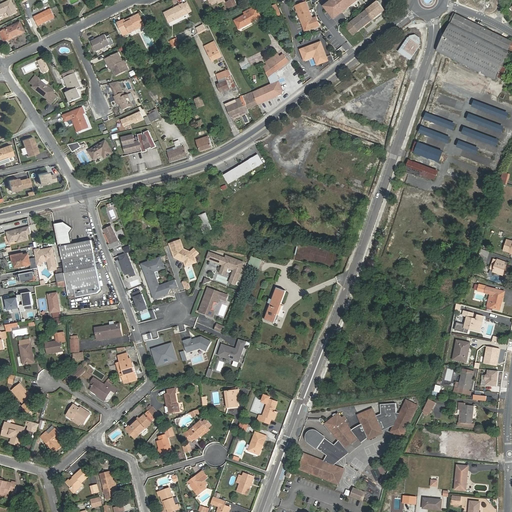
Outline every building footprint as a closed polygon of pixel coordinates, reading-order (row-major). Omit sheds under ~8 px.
[(12,0),(11,0),(0,5),(0,15),(8,11),(10,16),(18,13),(12,0)] [(238,4),(236,0),(231,0),(228,2),(232,8),(238,4)] [(350,0),(330,0),(323,5),(334,19),(343,9),(349,4),(351,6),(354,4),(350,0)] [(378,1),(352,22),(359,31),(386,10),(378,1)] [(184,4),(165,13),(170,22),(188,14),(188,13),(191,11),(187,3),(184,5),(184,4)] [(307,4),(297,8),(306,33),(321,27),(318,19),(313,20),(307,4)] [(250,12),(235,20),(240,29),(261,17),(257,9),(254,10),(253,8),(249,10),(250,12)] [(272,11),(276,20),(282,18),(278,8),(272,11)] [(51,9),(34,17),(38,26),(55,17),(51,9)] [(345,11),(343,9),(334,19),(338,17),(345,11)] [(118,22),(123,32),(129,29),(130,32),(145,25),(139,14),(125,20),(125,19),(118,22)] [(511,50),(511,42),(456,15),(438,51),(495,80),(497,76),(506,80),(511,71),(510,70),(511,66),(511,53),(508,51),(509,49),(511,50)] [(5,31),(1,33),(5,40),(9,38),(9,40),(25,32),(21,22),(4,30),(5,31)] [(359,31),(352,22),(346,26),(353,35),(359,31)] [(91,41),(96,51),(110,44),(111,45),(114,44),(111,37),(108,39),(106,35),(91,41)] [(409,38),(408,38),(399,50),(410,58),(419,45),(418,44),(419,44),(419,43),(419,41),(419,40),(418,39),(418,38),(417,37),(416,37),(415,36),(413,36),(412,36),(411,37),(409,38)] [(316,65),(328,61),(321,40),(299,49),(304,61),(314,57),(316,65)] [(215,44),(206,48),(213,61),(222,56),(218,49),(215,44)] [(223,46),(218,49),(222,56),(223,59),(228,57),(223,46)] [(119,53),(106,59),(109,64),(108,65),(110,68),(111,67),(123,62),(119,53)] [(280,57),(278,54),(266,62),(268,64),(276,73),(289,62),(284,54),(280,57)] [(239,62),(243,70),(251,66),(246,58),(239,62)] [(123,62),(111,67),(113,71),(114,70),(116,76),(129,70),(125,61),(123,62)] [(374,63),(369,71),(377,76),(382,68),(374,63)] [(265,67),(268,78),(276,73),(268,64),(265,67)] [(394,75),(391,68),(381,73),(385,80),(394,75)] [(70,102),(81,97),(77,88),(81,87),(75,73),(64,78),(70,91),(66,93),(70,102)] [(270,84),(269,85),(275,96),(282,94),(284,91),(276,73),(268,78),(270,84)] [(48,100),(47,101),(51,104),(57,96),(54,93),(55,91),(36,76),(30,82),(34,85),(33,87),(48,100)] [(222,92),(236,87),(231,76),(219,81),(220,84),(218,84),(222,92)] [(355,85),(352,82),(350,85),(345,80),(340,85),(348,93),(355,85)] [(269,85),(242,96),(243,97),(248,109),(275,96),(269,85)] [(120,103),(123,110),(132,106),(128,95),(125,96),(123,93),(114,97),(117,104),(120,103)] [(195,99),(198,108),(205,105),(202,96),(195,99)] [(231,116),(248,109),(243,97),(226,104),(231,116)] [(458,117),(461,110),(431,98),(428,105),(458,117)] [(509,113),(475,100),(472,107),(507,120),(509,113)] [(65,121),(69,120),(73,119),(74,122),(78,132),(89,127),(83,114),(85,113),(83,108),(63,115),(65,121)] [(156,109),(147,114),(152,122),(161,117),(156,109)] [(456,124),(426,113),(424,119),(453,130),(456,124)] [(501,133),(504,127),(469,114),(467,120),(501,133)] [(216,137),(231,132),(227,121),(212,126),(216,137)] [(451,138),(422,127),(419,133),(448,144),(451,138)] [(493,138),(464,128),(462,134),(491,144),(493,138)] [(143,133),(138,134),(140,141),(142,149),(143,152),(147,151),(147,149),(151,147),(151,148),(156,145),(149,130),(144,132),(145,134),(143,135),(143,133)] [(170,133),(160,138),(164,146),(174,141),(170,133)] [(133,135),(122,138),(124,145),(126,153),(142,149),(140,141),(135,142),(133,135)] [(32,136),(22,140),(28,156),(38,152),(32,136)] [(200,151),(212,147),(209,136),(197,140),(200,151)] [(105,158),(113,153),(106,141),(89,151),(94,159),(103,154),(105,158)] [(494,154),(459,141),(457,147),(491,160),(494,154)] [(79,142),(68,145),(73,152),(81,147),(79,142)] [(442,151),(419,143),(415,153),(439,161),(442,151)] [(0,159),(12,155),(8,145),(0,147),(0,159)] [(188,156),(185,146),(183,147),(168,152),(171,161),(188,156)] [(137,155),(130,154),(129,161),(136,162),(137,155)] [(263,163),(258,154),(223,175),(229,184),(263,163)] [(438,171),(409,160),(406,170),(435,180),(438,171)] [(55,181),(54,175),(48,176),(48,172),(38,174),(40,185),(55,181)] [(505,186),(508,178),(501,176),(499,184),(505,186)] [(17,178),(8,181),(11,191),(20,189),(20,188),(25,187),(23,180),(18,181),(17,178)] [(201,233),(212,230),(207,212),(196,215),(201,233)] [(63,221),(54,223),(59,247),(60,246),(65,273),(66,281),(67,286),(68,296),(77,294),(77,297),(98,293),(101,289),(100,284),(91,240),(72,244),(70,233),(73,228),(63,221)] [(112,226),(104,230),(107,234),(105,235),(110,244),(109,245),(111,248),(120,244),(118,241),(119,240),(112,226)] [(27,228),(5,233),(7,243),(15,241),(15,244),(25,241),(24,236),(28,235),(27,228)] [(182,241),(172,245),(176,258),(185,263),(186,261),(189,263),(190,262),(192,266),(198,264),(196,259),(200,255),(196,250),(192,254),(186,250),(182,241)] [(43,263),(42,261),(48,260),(50,270),(57,269),(53,248),(40,250),(40,249),(34,250),(37,264),(43,263)] [(485,256),(484,260),(490,262),(493,254),(481,250),(480,255),(485,256)] [(128,252),(117,255),(124,275),(128,274),(129,277),(136,275),(128,252)] [(209,252),(207,258),(217,262),(220,256),(209,252)] [(14,268),(16,268),(14,258),(24,255),(23,254),(12,256),(14,268)] [(24,255),(14,258),(16,268),(30,265),(29,254),(24,255)] [(244,262),(227,255),(226,258),(224,264),(222,269),(227,271),(228,267),(235,270),(231,279),(237,281),(244,262)] [(220,256),(217,262),(224,264),(226,258),(220,256)] [(161,257),(142,264),(144,270),(150,267),(148,264),(159,261),(161,261),(163,269),(165,268),(161,257)] [(252,257),(248,267),(257,270),(261,260),(252,257)] [(506,264),(498,261),(494,260),(493,262),(497,263),(494,271),(502,274),(506,264)] [(150,267),(144,270),(154,299),(168,294),(171,289),(169,283),(160,286),(157,279),(155,280),(153,274),(155,272),(163,269),(161,261),(159,261),(148,264),(150,267)] [(33,272),(20,275),(22,283),(35,280),(33,272)] [(65,273),(57,275),(58,282),(66,281),(65,273)] [(176,280),(169,283),(171,289),(178,286),(177,281),(176,280)] [(503,291),(483,286),(481,291),(485,292),(485,293),(490,295),(487,306),(500,310),(504,298),(502,297),(503,291)] [(225,294),(208,287),(200,310),(202,311),(202,312),(209,315),(211,310),(214,301),(216,296),(220,298),(223,299),(225,294)] [(274,312),(276,308),(278,308),(285,290),(280,289),(277,298),(274,297),(269,310),(270,310),(266,319),(273,322),(276,315),(274,312)] [(141,290),(131,294),(139,312),(148,309),(141,290)] [(276,315),(273,322),(275,323),(277,315),(280,316),(284,306),(282,305),(287,291),(285,290),(278,308),(276,308),(274,312),(276,315)] [(23,293),(18,294),(19,298),(19,300),(25,299),(25,303),(20,304),(20,307),(21,310),(26,310),(25,305),(34,304),(32,291),(25,292),(26,294),(23,294),(23,293)] [(57,293),(48,294),(51,312),(53,312),(60,311),(57,293)] [(19,298),(7,300),(9,309),(20,307),(20,304),(19,300),(19,298)] [(467,317),(464,328),(480,332),(484,317),(478,315),(477,319),(473,318),(474,314),(463,312),(462,316),(467,317)] [(97,340),(106,338),(105,336),(116,334),(117,337),(122,336),(120,324),(96,327),(97,340)] [(225,327),(217,324),(215,330),(223,333),(225,327)] [(183,341),(187,353),(200,348),(206,351),(211,342),(201,337),(198,338),(197,339),(196,340),(194,339),(192,340),(191,338),(183,341)] [(24,364),(33,362),(32,356),(34,355),(32,343),(31,339),(20,341),(20,345),(24,364)] [(78,339),(71,340),(72,352),(79,352),(78,339)] [(246,341),(240,339),(238,345),(244,347),(246,341)] [(47,353),(56,352),(55,350),(63,349),(61,340),(46,343),(47,353)] [(467,348),(470,349),(471,343),(457,340),(453,360),(464,362),(467,348)] [(177,358),(172,341),(159,345),(159,347),(159,349),(157,349),(156,347),(152,348),(156,360),(171,355),(172,359),(177,358)] [(236,349),(222,344),(219,355),(239,362),(244,347),(238,345),(236,349)] [(500,349),(487,347),(484,363),(497,366),(500,349)] [(134,367),(132,368),(130,359),(129,359),(128,353),(119,355),(125,375),(123,376),(124,380),(131,378),(130,374),(136,372),(134,367)] [(156,360),(157,364),(172,359),(171,355),(156,360)] [(69,377),(66,381),(73,386),(85,368),(80,364),(70,378),(69,377)] [(498,371),(488,370),(487,374),(486,375),(485,380),(487,381),(486,385),(497,386),(497,382),(496,381),(496,379),(497,380),(498,371)] [(468,395),(469,391),(473,375),(463,372),(458,388),(455,387),(454,392),(468,395)] [(109,387),(111,384),(107,381),(105,385),(97,380),(95,383),(90,390),(98,395),(98,394),(103,397),(109,388),(109,387)] [(36,399),(33,396),(32,397),(27,392),(20,383),(12,390),(25,404),(27,402),(30,405),(36,399)] [(98,394),(98,395),(97,396),(104,401),(112,389),(110,389),(113,385),(111,384),(109,387),(109,388),(103,397),(98,394)] [(165,394),(166,404),(167,406),(168,412),(171,413),(178,412),(177,405),(176,405),(175,394),(176,393),(175,389),(167,390),(168,394),(165,394)] [(226,391),(228,408),(238,407),(237,398),(240,398),(239,389),(226,391)] [(493,393),(484,392),(483,401),(492,402),(493,393)] [(270,419),(272,420),(275,411),(274,410),(272,410),(273,407),(275,408),(277,401),(269,399),(262,416),(261,415),(260,420),(268,424),(270,419)] [(429,399),(422,413),(429,417),(436,402),(429,399)] [(418,406),(406,400),(400,413),(394,426),(391,432),(402,438),(418,406)] [(381,413),(376,416),(383,431),(390,426),(394,426),(400,413),(396,414),(395,403),(380,404),(381,413)] [(470,423),(472,423),(473,406),(465,405),(465,403),(459,403),(459,409),(460,409),(462,410),(461,423),(459,423),(458,422),(458,425),(470,427),(470,423)] [(83,425),(89,416),(84,413),(85,411),(80,408),(80,409),(74,405),(66,416),(72,420),(73,418),(83,425)] [(190,413),(192,418),(200,414),(198,409),(190,413)] [(362,425),(368,438),(369,440),(384,433),(383,431),(376,416),(373,409),(358,415),(362,425)] [(153,415),(149,411),(147,413),(153,420),(156,418),(153,415)] [(334,417),(326,424),(339,440),(346,448),(358,438),(351,430),(345,422),(346,420),(343,417),(342,418),(338,414),(337,415),(335,413),(333,415),(334,417)] [(145,415),(140,419),(134,425),(132,423),(126,429),(135,438),(151,423),(145,415)] [(29,421),(27,431),(37,433),(39,423),(29,421)] [(184,434),(190,440),(193,438),(195,439),(200,435),(204,431),(205,432),(209,429),(202,421),(189,432),(188,431),(184,434)] [(5,422),(2,432),(13,435),(12,437),(10,443),(20,445),(25,428),(5,422)] [(241,422),(238,429),(245,431),(248,424),(241,422)] [(362,425),(351,430),(358,438),(362,443),(368,438),(362,425)] [(172,427),(165,429),(167,434),(159,436),(160,440),(158,441),(163,456),(173,453),(168,437),(174,435),(172,427)] [(63,436),(56,428),(49,434),(47,432),(41,437),(51,447),(63,436)] [(333,460),(341,450),(334,445),(325,439),(317,433),(316,432),(315,431),(313,431),(312,431),(311,432),(310,432),(309,433),(308,434),(307,436),(307,437),(307,438),(307,440),(308,441),(309,442),(310,443),(318,449),(327,456),(324,462),(328,463),(331,459),(333,460)] [(256,432),(249,449),(258,453),(261,446),(263,446),(266,436),(256,432)] [(445,433),(444,442),(447,442),(446,456),(460,457),(462,434),(445,433)] [(346,448),(349,453),(362,443),(358,438),(346,448)] [(342,451),(346,448),(339,440),(334,445),(341,450),(342,451)] [(185,453),(192,451),(189,443),(182,445),(185,453)] [(258,453),(249,449),(249,451),(259,455),(263,446),(261,446),(258,453)] [(349,453),(346,448),(342,451),(341,450),(333,460),(331,459),(328,463),(333,465),(349,453)] [(333,465),(328,463),(324,462),(304,454),(298,469),(339,485),(345,470),(333,465)] [(469,467),(457,465),(455,490),(466,491),(469,467)] [(82,469),(75,475),(76,476),(74,478),(71,481),(70,480),(67,483),(72,489),(73,488),(76,491),(83,484),(81,483),(88,476),(82,469)] [(111,471),(101,474),(107,499),(118,496),(116,489),(113,481),(111,471)] [(254,476),(244,473),(237,491),(247,495),(254,476)] [(200,474),(188,482),(198,496),(207,489),(204,486),(202,482),(204,480),(205,480),(200,474)] [(12,484),(15,485),(16,482),(12,481),(12,483),(7,481),(7,482),(2,481),(1,481),(1,480),(0,479),(0,491),(0,495),(8,498),(10,490),(12,484)] [(350,496),(363,501),(367,492),(353,487),(350,496)] [(170,508),(171,511),(180,508),(178,504),(176,505),(170,488),(159,492),(161,497),(163,502),(165,502),(167,509),(168,509),(170,508)] [(452,497),(451,506),(459,506),(460,498),(452,497)] [(102,505),(100,498),(92,500),(94,507),(102,505)] [(442,500),(424,498),(423,509),(441,510),(442,500)] [(122,501),(113,503),(115,511),(117,511),(123,511),(125,510),(122,501)] [(478,511),(480,502),(470,501),(468,511),(478,511)]
